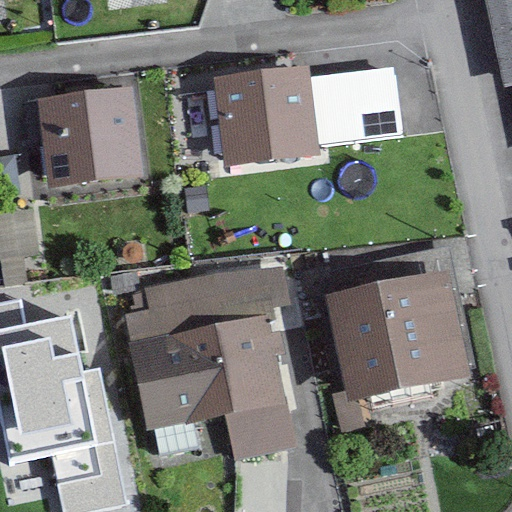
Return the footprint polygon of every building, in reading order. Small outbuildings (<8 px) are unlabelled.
[(511,0),(485,0),(502,85),(511,82),(511,0)] [(221,167),(316,160),(309,72),(214,79),(221,167)] [(317,79),(320,112),(366,107),(363,75),(317,79)] [(156,94),(42,107),(51,185),(165,172),(156,94)] [(453,277),(330,302),(350,404),(473,379),(453,277)] [(87,317),(0,331),(0,425),(103,407),(87,317)] [(152,437),(286,411),(268,321),(134,347),(152,437)]
